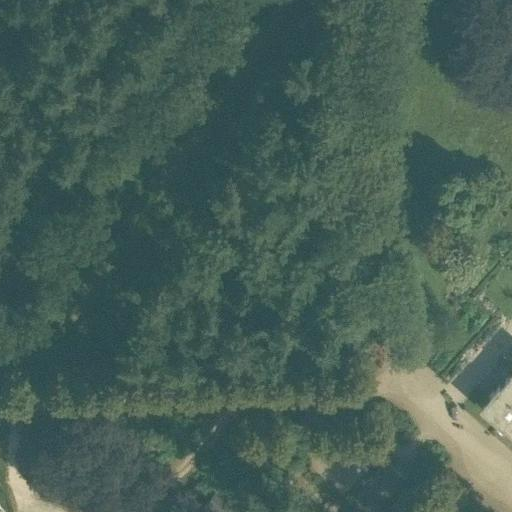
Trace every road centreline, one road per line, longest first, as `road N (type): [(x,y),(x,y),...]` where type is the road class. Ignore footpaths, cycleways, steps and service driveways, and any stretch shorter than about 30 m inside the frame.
road 1 (track): [(511,473),(404,386),(366,300),(339,198),(334,105),(342,39)]
road 2 (unknown): [(207,395),(204,416),(130,498)]
